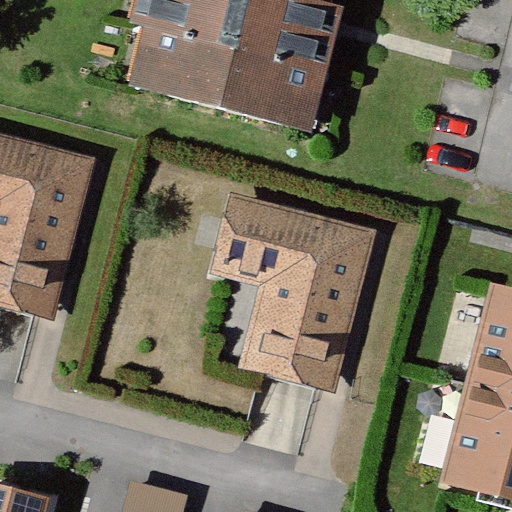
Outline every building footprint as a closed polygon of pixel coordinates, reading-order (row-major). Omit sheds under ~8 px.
[(356,0),(163,0),(140,96),(321,141),(356,0)] [(0,304),(69,323),(111,162),(0,133),(0,304)] [(390,236),(243,198),(223,276),(277,290),(258,365),(351,389),(390,236)] [(511,296),(510,295),(457,488),(511,503),(511,296)] [(66,511),(0,494),(0,511),(66,511)]
